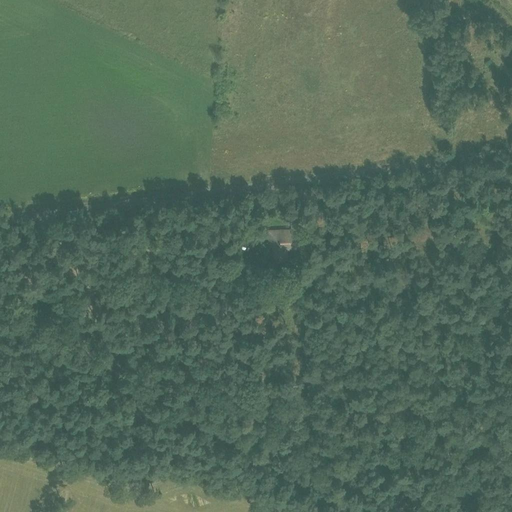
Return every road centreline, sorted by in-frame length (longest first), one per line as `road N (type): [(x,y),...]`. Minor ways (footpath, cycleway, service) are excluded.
road 1 (unclassified): [(511,154),(0,225)]
road 2 (track): [(349,511),(0,307)]
